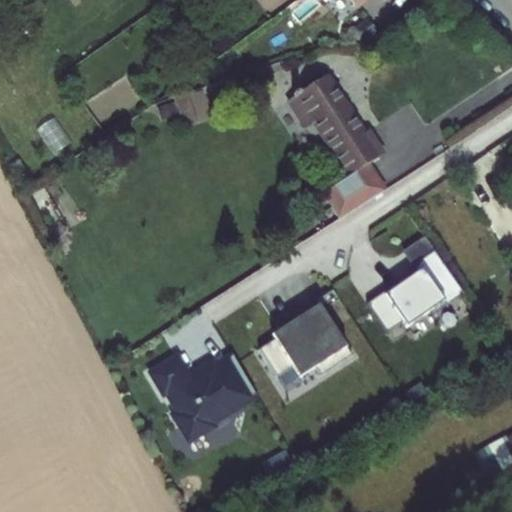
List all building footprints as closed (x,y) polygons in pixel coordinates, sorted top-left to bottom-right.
[(326,82),(288,106),(307,134),(316,128),(347,176),(320,193),(337,219),(381,191),(364,165),(381,154),(371,138),(365,142),(326,82)] [(184,132),(213,123),(204,94),(160,108),(163,120),(179,115),(184,132)] [(511,154),(499,162),(507,174),(511,170),(511,154)] [(438,269),(429,254),(406,268),(415,283),(438,269)] [(466,313),(438,269),(415,283),(420,290),(398,303),(396,300),(371,317),(389,347),(406,337),(410,343),(433,328),(435,332),(466,313)] [(348,358),(318,306),(285,325),(288,329),(255,348),(272,377),(288,367),(295,378),(310,369),(315,378),(348,358)] [(256,399),(231,356),(213,366),(210,362),(186,376),(175,356),(149,374),(163,396),(166,395),(177,414),(172,417),(188,444),(213,430),(210,425),(225,417),(227,419),(243,409),(242,407),(256,399)] [(511,468),(511,436),(501,442),(511,468)]
